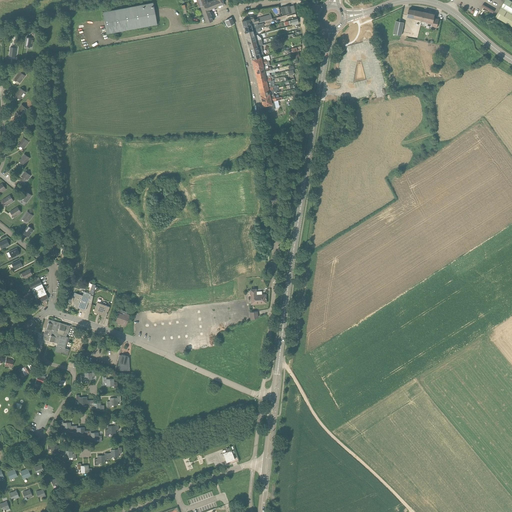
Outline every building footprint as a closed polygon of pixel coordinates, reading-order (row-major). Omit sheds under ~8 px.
[(209,9),(224,3),(222,0),(216,0),(206,4),(199,7),(200,6),(207,23),(213,21),(209,9)] [(511,1),(509,0),(505,0),(505,1),(503,5),(499,11),(497,14),(495,17),(511,26),(511,1)] [(107,33),(157,24),(155,14),(153,3),(103,12),(107,33)] [(280,8),(282,15),(291,13),(289,5),(280,8)] [(439,20),(434,19),(435,15),(427,13),(424,12),(415,10),(409,10),(408,17),(426,22),(425,23),(432,25),(432,27),(437,28),(439,20)] [(258,23),(257,19),(254,19),(253,15),(248,16),(249,19),(242,21),(243,27),(258,23)] [(228,27),(234,24),(231,18),(225,21),(228,27)] [(401,35),(404,23),(396,21),(393,34),(401,35)] [(258,23),(243,27),(245,32),(260,28),(264,27),(263,24),(263,23),(258,25),(258,23)] [(246,38),(254,36),(253,33),(261,31),(260,28),(245,32),(246,38)] [(255,41),(261,40),(261,38),(257,35),(254,36),(246,38),(248,43),(255,41)] [(26,37),(25,46),(30,47),(31,43),(32,43),(33,38),(26,37)] [(249,49),(261,46),(261,45),(263,45),(261,40),(255,41),(248,43),(249,49)] [(252,59),(263,56),(264,56),(262,50),(261,46),(249,49),(252,59)] [(10,48),(9,56),(14,57),(15,53),(17,53),(17,48),(10,48)] [(254,69),(255,69),(267,66),(269,65),(268,61),(266,61),(253,64),(254,69)] [(257,78),(270,75),(269,73),(275,71),(275,69),(271,70),(269,70),(256,74),(257,78)] [(25,76),(19,72),(14,79),(19,82),(21,79),(22,80),(25,76)] [(260,92),(277,88),(278,88),(279,88),(278,86),(275,86),(274,84),(271,85),(268,85),(267,85),(259,87),(260,92)] [(26,93),(20,88),(15,95),(20,98),(22,96),(23,97),(26,93)] [(272,92),(279,90),(278,88),(277,88),(260,92),(261,96),(261,97),(273,94),(272,92)] [(273,101),(276,101),(275,98),(262,101),(263,106),(267,105),(268,110),(275,108),(273,101)] [(27,109),(21,105),(16,112),(20,115),(23,112),(24,113),(27,109)] [(28,126),(22,121),(17,128),(21,131),(23,129),(25,130),(28,126)] [(29,142),(23,138),(18,145),(22,148),(24,145),(26,146),(29,142)] [(30,158),(24,154),(19,161),(23,164),(25,161),(27,162),(30,158)] [(31,176),(25,172),(20,179),(24,182),(26,179),(28,180),(31,176)] [(32,196),(26,192),(21,199),(25,202),(27,199),(29,200),(32,196)] [(13,202),(10,196),(2,200),(5,205),(8,203),(9,204),(13,202)] [(21,213),(17,207),(10,212),(13,216),(16,214),(17,216),(21,213)] [(33,216),(27,212),(22,219),(26,222),(29,219),(30,220),(33,216)] [(34,230),(28,226),(23,233),(27,236),(29,233),(31,234),(34,230)] [(6,240),(0,242),(0,246),(1,248),(4,247),(5,248),(9,246),(6,240)] [(17,248),(9,252),(11,257),(14,255),(15,257),(20,254),(17,248)] [(19,260),(12,264),(14,269),(17,267),(18,269),(22,266),(19,260)] [(29,270),(22,274),(24,278),(27,277),(28,278),(32,276),(29,270)] [(39,277),(28,282),(38,303),(48,298),(39,277)] [(91,304),(93,296),(95,285),(92,284),(89,295),(91,295),(90,298),(76,293),(74,297),(77,298),(74,305),(77,307),(77,308),(85,311),(88,303),(91,304)] [(262,291),(256,292),(255,290),(251,290),(251,300),(255,300),(255,303),(265,303),(265,295),(262,295),(262,291)] [(93,312),(98,314),(98,313),(102,315),(101,317),(105,319),(109,307),(97,303),(93,312)] [(25,310),(32,315),(35,310),(28,306),(25,310)] [(129,315),(125,313),(124,315),(117,312),(114,321),(120,323),(120,324),(125,326),(129,315)] [(250,321),(258,317),(257,312),(250,312),(250,321)] [(70,326),(57,322),(48,319),(42,339),(57,344),(56,346),(65,349),(68,338),(66,337),(67,334),(68,334),(70,326)] [(69,350),(65,349),(56,346),(54,352),(59,354),(67,356),(69,350)] [(129,365),(125,364),(128,356),(122,355),(122,356),(119,355),(114,371),(130,371),(129,365)] [(8,366),(12,367),(13,361),(11,361),(11,359),(6,358),(5,366),(7,367),(8,366)] [(26,375),(30,372),(32,371),(30,369),(31,369),(29,364),(22,369),(26,375)] [(39,382),(43,383),(45,378),(43,377),(43,376),(38,374),(36,383),(38,383),(39,382)] [(226,463),(235,460),(231,451),(223,454),(226,463)] [(41,464),(34,467),(36,473),(40,471),(40,473),(44,472),(41,464)] [(14,469),(7,472),(9,478),(13,476),(13,478),(17,477),(14,469)] [(27,469),(20,472),(22,477),(26,476),(27,477),(30,476),(27,469)] [(58,478),(51,481),(53,486),(57,484),(57,486),(61,485),(58,478)] [(369,479),(365,483),(376,494),(380,489),(369,479)] [(29,489),(22,492),(24,498),(28,496),(29,498),(32,497),(29,489)] [(43,489),(36,492),(38,497),(41,496),(42,498),(46,496),(43,489)] [(381,490),(377,494),(388,505),(392,500),(381,490)] [(16,491),(9,494),(11,499),(15,497),(15,499),(19,498),(16,491)] [(298,504),(304,502),(299,491),(293,493),(298,504)] [(388,505),(392,509),(396,504),(392,500),(388,505)] [(6,501),(0,503),(0,506),(1,510),(5,508),(5,510),(9,509),(6,501)]
